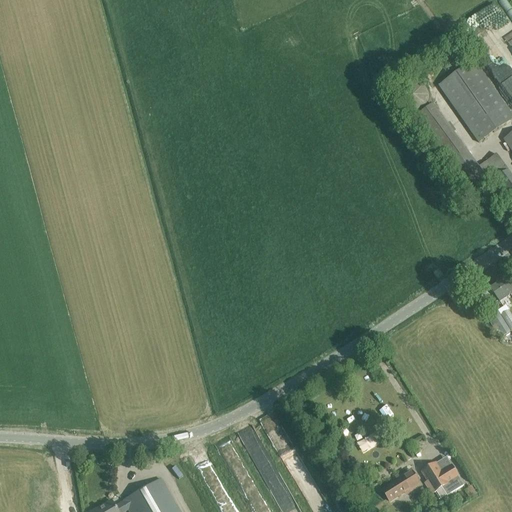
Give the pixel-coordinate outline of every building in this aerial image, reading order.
[(488,11),(477,18),(485,32),(480,35),(492,56),(502,49),(511,65),(511,28),(500,9),(490,15),(488,11)] [(478,144),(511,120),(511,115),(475,62),(439,87),(478,144)] [(402,86),(399,98),(404,109),(416,112),(427,107),(430,95),(425,84),(413,81),(402,86)] [(511,175),(496,154),(479,167),(433,104),(412,120),(470,198),(497,178),(511,198),(511,175)] [(511,282),(507,275),(499,279),(500,281),(491,288),(500,301),(511,293),(511,282)] [(501,316),(493,321),(504,338),(511,333),(501,316)] [(260,496),(234,444),(221,451),(247,502),(260,496)] [(219,511),(233,511),(205,451),(194,456),(219,511)] [(452,465),(442,471),(437,463),(423,472),(428,482),(424,484),(431,496),(443,489),(447,496),(464,486),(459,478),(460,478),(452,465)] [(294,475),(310,511),(327,511),(305,464),(295,469),(297,473),(294,475)] [(390,502),(420,484),(411,470),(399,478),(398,476),(396,477),(398,481),(383,491),(390,502)] [(111,501),(91,511),(125,511),(129,510),(129,511),(179,511),(165,488),(160,479),(123,501),(114,507),(111,501)] [(472,487),(465,491),(470,499),(477,495),(472,487)]
